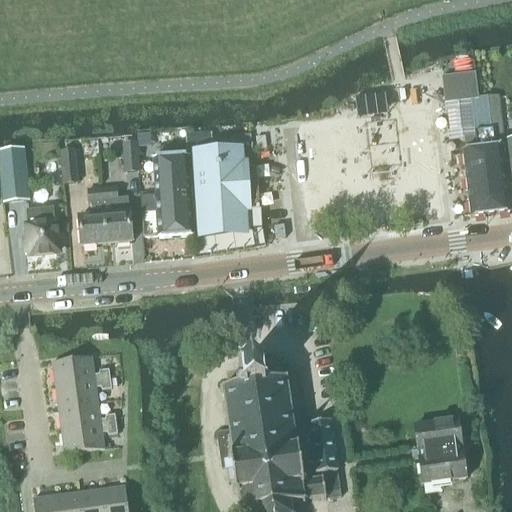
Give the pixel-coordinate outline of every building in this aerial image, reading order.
[(468,77),(443,80),(446,104),(469,102),(471,101),(471,100),(478,99),(476,76),(468,77)] [(479,151),(462,153),(471,219),(511,214),(508,188),(503,148),(504,148),(499,113),(501,113),(499,96),(478,99),(471,100),(471,101),(469,102),(474,135),(477,135),(479,151)] [(212,135),(186,136),(187,154),(213,152),(212,135)] [(251,137),(234,138),(235,146),(252,145),(251,137)] [(126,175),(139,174),(137,146),(124,146),(126,175)] [(25,151),(0,154),(0,163),(4,205),(30,202),(25,151)] [(62,187),(77,186),(74,154),(59,155),(62,187)] [(188,158),(154,160),(159,240),(195,238),(190,157),(188,158)] [(202,235),(195,243),(196,258),(265,246),(259,206),(247,207),(247,196),(253,195),(252,183),(246,183),(245,167),(241,168),(240,158),(196,160),(200,224),(201,230),(202,235)] [(102,190),(107,248),(132,245),(128,202),(117,203),(116,189),(102,190)] [(81,250),(107,248),(102,190),(87,192),(88,206),(91,206),(92,218),(78,219),(81,250)] [(28,241),(24,241),(26,257),(31,257),(31,258),(59,255),(57,241),(62,241),(61,226),(59,226),(58,223),(55,223),(54,210),(25,213),(27,227),(28,241)] [(56,389),(110,382),(109,372),(99,374),(98,377),(95,377),(92,361),(53,366),(56,389)] [(267,386),(265,366),(240,369),(243,389),(222,392),(239,511),(291,511),(291,507),(305,505),(305,504),(325,501),(325,503),(341,500),(337,472),(338,472),(330,423),(309,427),(309,431),(296,433),(289,383),(267,386)] [(59,411),(99,405),(97,390),(101,390),(101,393),(112,392),(110,382),(56,389),(59,411)] [(62,434),(116,427),(115,417),(106,419),(104,422),(101,423),(99,405),(59,411),(62,434)] [(451,490),(451,486),(467,483),(458,423),(414,429),(423,489),(432,487),(432,493),(451,490)] [(116,427),(62,434),(65,458),(104,453),(102,436),(108,435),(108,439),(118,437),(116,427)] [(102,494),(104,511),(127,511),(125,491),(102,494)] [(79,497),(81,511),(104,511),(102,494),(79,497)] [(81,511),(79,497),(56,500),(57,511),(81,511)] [(57,511),(56,500),(33,504),(34,511),(57,511)]
